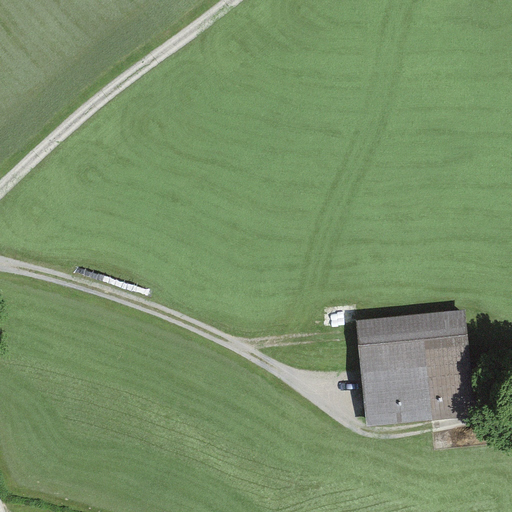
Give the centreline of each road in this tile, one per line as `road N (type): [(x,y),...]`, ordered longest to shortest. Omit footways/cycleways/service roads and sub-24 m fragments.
road 1 (unclassified): [(224,0),(0,210)]
road 2 (unknown): [(0,274),(167,320)]
